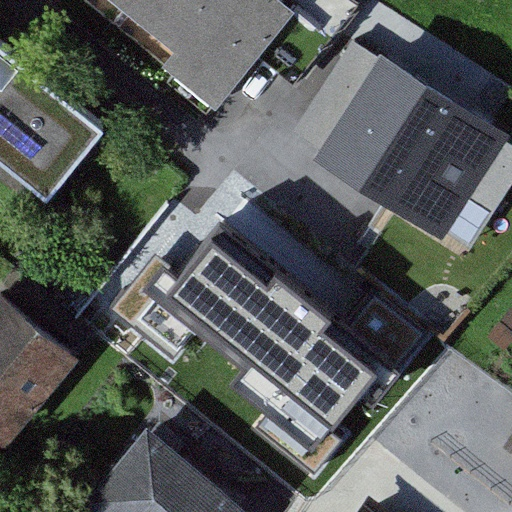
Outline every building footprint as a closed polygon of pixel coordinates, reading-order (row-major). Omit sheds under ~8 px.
[(289,10),(275,0),(91,0),(219,100),(289,10)] [(119,126),(0,28),(0,139),(65,192),(119,126)] [(287,143),(452,234),(511,125),(347,35),(287,143)] [(89,358),(11,289),(0,301),(0,422),(18,439),(89,358)] [(256,511),(263,505),(163,418),(98,493),(118,511),(256,511)] [(408,511),(375,486),(354,511),(408,511)]
